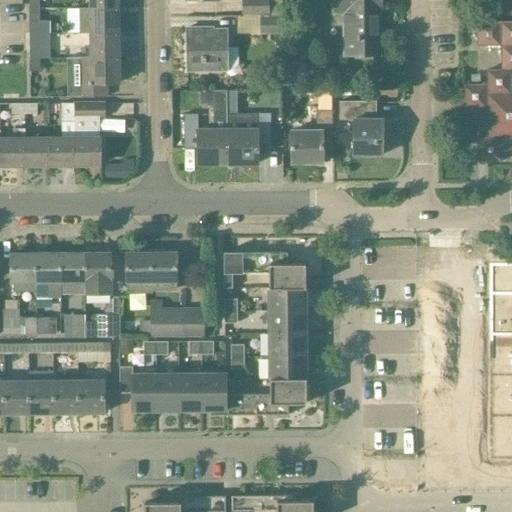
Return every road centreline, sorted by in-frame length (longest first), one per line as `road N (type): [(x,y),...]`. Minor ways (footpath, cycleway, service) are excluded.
road 1 (residential): [(352,450),(99,452)]
road 2 (residential): [(352,450),(348,221)]
road 3 (residential): [(422,219),(420,0)]
road 4 (residential): [(156,0),(160,204)]
road 5 (residential): [(348,221),(314,203),(160,204)]
road 6 (residential): [(160,204),(0,205)]
road 7 (residential): [(511,504),(353,504)]
